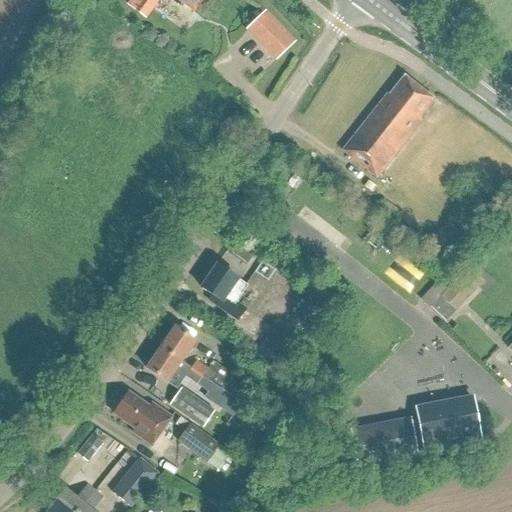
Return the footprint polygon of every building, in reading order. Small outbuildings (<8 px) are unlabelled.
[(139,0),(138,2),(152,12),(160,0),(139,0)] [(175,0),(193,13),(203,0),(204,2),(205,0),(175,0)] [(264,13),(246,31),(276,61),(294,44),(264,13)] [(353,140),(342,153),(352,161),(362,147),(387,166),(413,133),(422,122),(418,119),(433,101),(403,78),(388,97),(387,96),(353,140)] [(377,207),(376,209),(406,233),(407,232),(413,224),(383,200),(377,207)] [(216,267),(200,291),(216,302),(213,306),(236,321),(243,310),(235,305),(246,288),(216,267)] [(453,283),(439,297),(456,313),(483,284),(467,269),(460,276),(453,283)] [(279,370),(288,356),(299,338),(277,323),(256,353),(279,370)] [(174,329),(160,350),(181,364),(181,363),(195,343),(174,329)] [(160,350),(145,370),(166,385),(167,384),(177,390),(184,380),(185,378),(197,387),(202,378),(190,370),(181,363),(181,364),(160,350)] [(195,362),(190,370),(202,378),(207,371),(195,362)] [(180,390),(169,406),(203,429),(214,412),(180,390)] [(129,394),(114,416),(133,430),(131,433),(152,448),(172,419),(152,405),(149,409),(129,394)] [(474,403),(417,414),(425,455),(481,445),(474,403)] [(228,454),(218,447),(195,430),(180,417),(175,425),(184,433),(176,444),(205,465),(216,473),(228,454)] [(411,420),(349,432),(356,468),(418,456),(411,420)] [(77,457),(87,466),(101,446),(90,438),(77,457)] [(137,462),(111,494),(129,508),(155,477),(137,462)] [(46,511),(78,511),(94,493),(86,486),(74,500),(64,491),(46,511)] [(78,511),(91,511),(102,499),(94,493),(78,511)]
